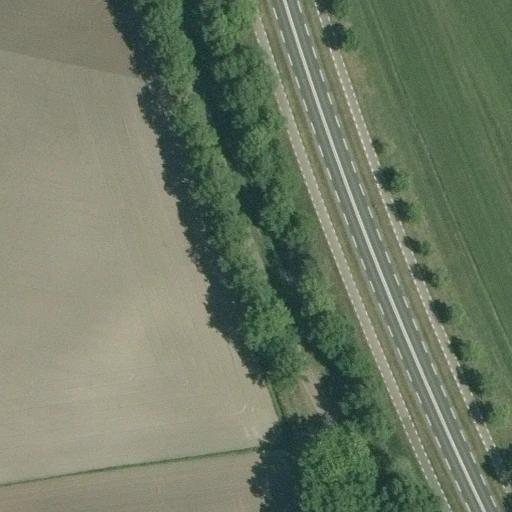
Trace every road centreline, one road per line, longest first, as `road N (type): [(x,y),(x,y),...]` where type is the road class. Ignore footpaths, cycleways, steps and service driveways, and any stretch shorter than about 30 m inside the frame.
road 1 (secondary): [(484,511),(340,176),(280,0)]
road 2 (unclassified): [(359,511),(324,421),(231,241),(185,103),(163,0)]
